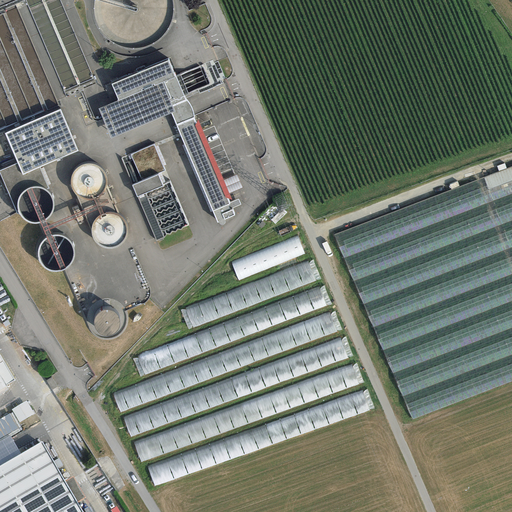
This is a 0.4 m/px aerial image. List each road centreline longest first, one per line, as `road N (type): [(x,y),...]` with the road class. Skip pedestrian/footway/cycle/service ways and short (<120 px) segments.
road 1 (unclassified): [(210,0),(430,511)]
road 2 (unclassified): [(0,246),(155,511)]
road 3 (track): [(511,156),(313,231)]
road 4 (unknown): [(98,511),(29,394),(0,406)]
